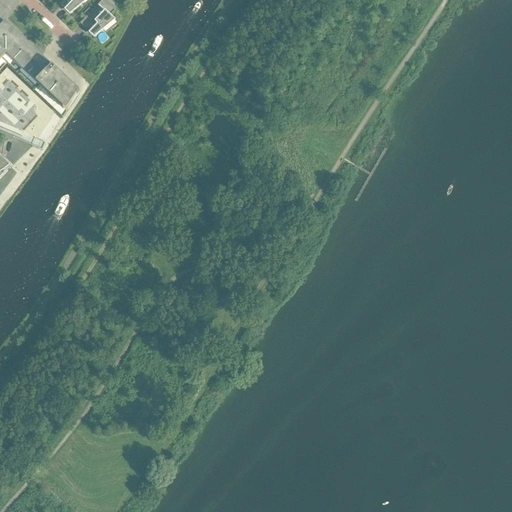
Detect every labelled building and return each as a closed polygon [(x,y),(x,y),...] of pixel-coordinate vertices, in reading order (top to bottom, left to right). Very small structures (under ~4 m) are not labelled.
[(66,0),(61,6),(70,15),(78,7),(78,6),(81,3),(83,4),(86,0),(66,0)] [(80,24),(94,38),(102,30),(103,31),(115,22),(110,17),(114,12),(102,0),(80,24)] [(56,71),(5,22),(0,27),(0,132),(13,138),(31,146),(34,139),(45,144),(62,118),(79,93),(61,75),(60,76),(55,71),(56,71)] [(31,146),(42,151),(45,144),(34,139),(31,146)] [(0,180),(11,169),(3,162),(0,158),(0,180)]
